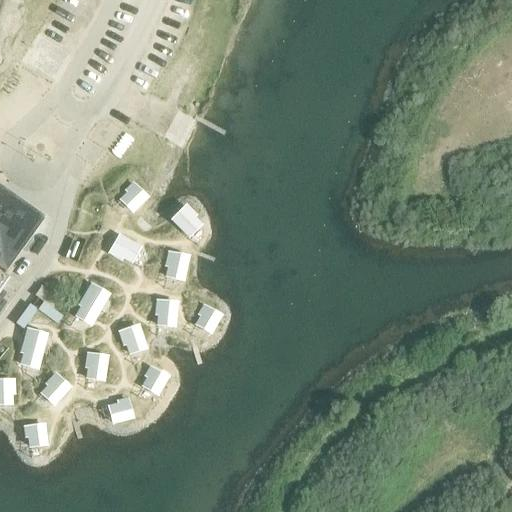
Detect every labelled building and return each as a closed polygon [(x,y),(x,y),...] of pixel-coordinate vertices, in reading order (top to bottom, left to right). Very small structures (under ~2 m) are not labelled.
[(124,197),(119,202),(130,212),(144,197),(132,185),(122,195),(124,197)] [(0,315),(20,287),(4,275),(11,265),(21,251),(42,220),(30,212),(0,191),(0,315)] [(194,218),(184,208),(171,220),(188,237),(199,227),(192,220),(194,218)] [(122,258),(131,263),(138,250),(117,238),(109,253),(121,260),(122,258)] [(180,281),(185,257),(168,253),(165,267),(168,268),(165,278),(180,281)] [(77,309),(72,318),(87,327),(105,296),(87,286),(74,308),(77,309)] [(175,303),(157,302),(156,315),(158,316),(158,326),(172,327),(175,303)] [(201,317),(195,326),(209,333),(219,315),(203,307),(198,315),(201,317)] [(129,354),(143,350),(136,327),(119,333),(124,346),(126,345),(129,354)] [(24,330),(17,355),(20,356),(18,365),(33,369),(42,336),(24,330)] [(87,379),(101,381),(105,357),(87,355),(85,368),(88,369),(87,379)] [(142,388),(155,395),(165,378),(150,369),(145,378),(147,379),(142,388)] [(68,388),(55,376),(46,386),(48,388),(41,396),(52,406),(68,388)] [(0,405),(9,405),(8,395),(11,395),(11,381),(0,381),(0,405)] [(111,423),(131,418),(126,401),(117,404),(117,406),(107,409),(111,423)] [(29,448),(44,446),(42,426),(24,428),(25,438),(28,438),(29,448)]
